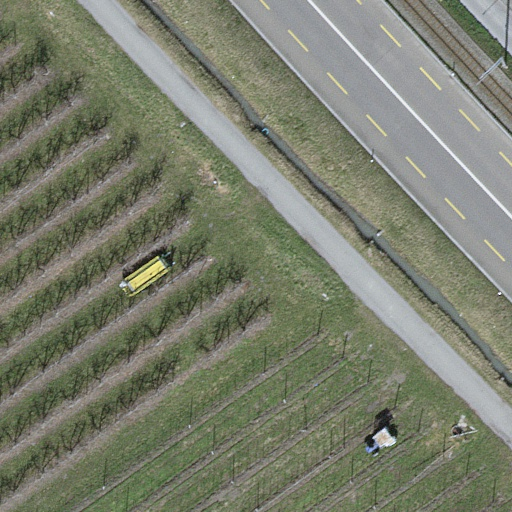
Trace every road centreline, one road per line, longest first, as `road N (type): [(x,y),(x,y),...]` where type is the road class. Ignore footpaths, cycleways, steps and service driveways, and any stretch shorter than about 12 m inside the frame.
road 1 (unclassified): [(511,421),(102,0)]
road 2 (primary): [(311,0),(511,211)]
